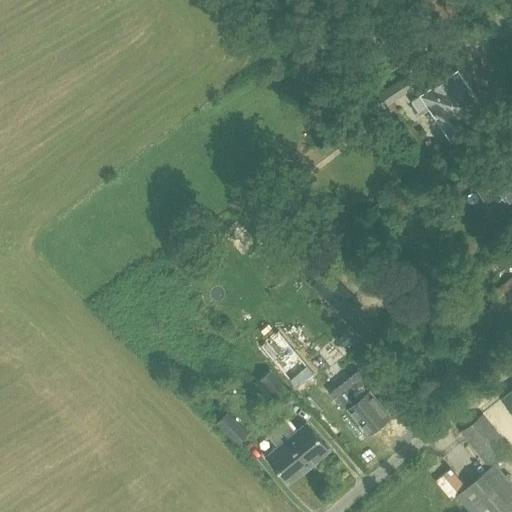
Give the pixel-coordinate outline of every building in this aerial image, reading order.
[(357,98),(369,118),(417,86),(404,68),(400,70),(398,67),(369,86),(370,89),(357,98)] [(446,128),(451,135),(466,125),(460,117),(481,103),(470,86),(469,87),(457,70),(447,77),(446,76),(444,77),(442,74),(430,81),(433,85),(431,86),(431,87),(421,94),(422,95),(411,101),(420,115),(430,108),(444,129),(446,128)] [(312,96),(324,103),(339,80),(328,72),(312,96)] [(470,179),(492,212),(511,198),(511,155),(504,160),(502,157),(470,179)] [(438,206),(466,187),(455,171),(427,191),(438,206)] [(248,204),(258,222),(278,209),(269,191),(248,204)] [(311,287),(347,321),(363,305),(327,271),(311,287)] [(511,276),(489,295),(502,313),(511,305),(511,276)] [(258,380),(277,404),(291,393),(272,369),(258,380)] [(406,384),(397,372),(383,383),(393,395),(406,384)] [(360,423),(368,434),(390,416),(370,392),(373,390),(362,377),(358,381),(354,375),(331,393),(357,426),(360,423)] [(251,399),(258,405),(264,399),(258,392),(251,399)] [(511,392),(502,400),(511,413),(511,392)] [(301,426),(313,418),(306,404),(293,412),(301,426)] [(216,424),(237,445),(249,433),(228,412),(216,424)] [(456,496),(469,511),(511,511),(511,483),(495,463),(511,451),(483,414),(460,432),(488,469),(456,496)] [(272,423),(309,467),(329,450),(307,423),(296,433),(288,423),(287,424),(280,417),(272,423)] [(266,458),(288,484),(309,467),(272,423),(265,430),(271,437),(270,438),(278,448),(266,458)]
